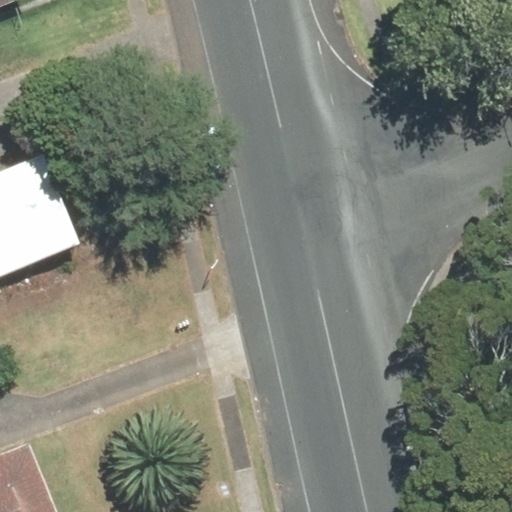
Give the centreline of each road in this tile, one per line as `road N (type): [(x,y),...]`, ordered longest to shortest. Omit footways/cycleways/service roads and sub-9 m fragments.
road 1 (unclassified): [(370,511),(311,246)]
road 2 (unclassified): [(311,246),(235,0)]
road 3 (residential): [(511,163),(311,246)]
